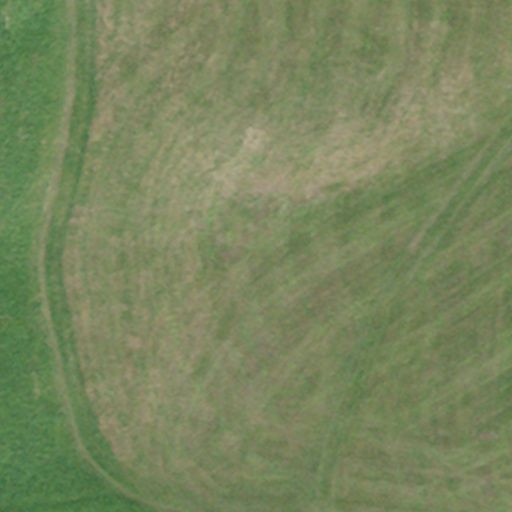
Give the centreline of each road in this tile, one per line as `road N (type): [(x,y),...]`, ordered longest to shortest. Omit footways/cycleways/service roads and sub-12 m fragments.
road 1 (track): [(166,511),(153,510),(70,394),(55,206),(82,0)]
road 2 (track): [(511,164),(478,208),(370,454),(294,511)]
